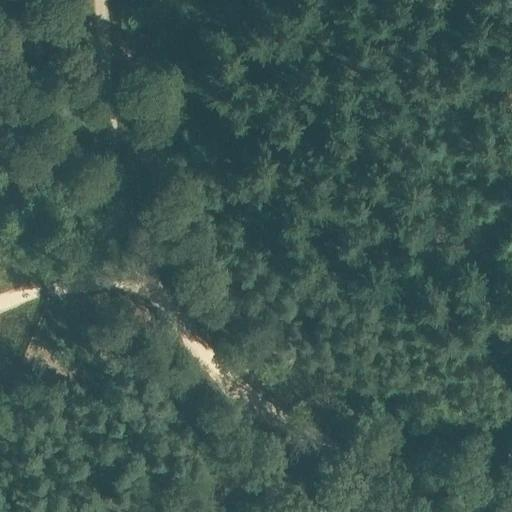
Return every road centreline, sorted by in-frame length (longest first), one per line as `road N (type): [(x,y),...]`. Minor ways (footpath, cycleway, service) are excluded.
road 1 (track): [(147,288),(107,123),(96,0)]
road 2 (track): [(408,511),(311,438)]
